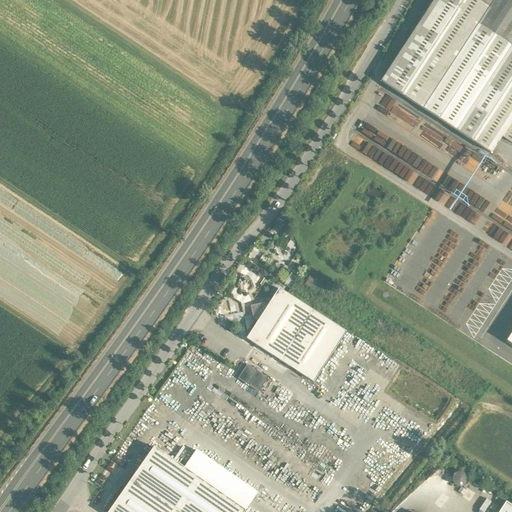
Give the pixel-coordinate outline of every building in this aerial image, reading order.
[(488,9),(474,0),(436,0),(382,83),(492,154),(503,137),(511,143),(511,48),(478,26),(488,9)] [(511,0),(474,0),(488,9),(478,26),(511,48),(511,0)] [(278,289),(267,306),(264,303),(250,306),(253,320),(257,323),(246,339),(313,383),(346,332),(278,289)] [(267,379),(247,365),(238,379),(258,392),(267,379)] [(243,511),(244,511),(153,447),(108,511),(243,511)] [(465,482),(466,479),(465,477),(463,475),(461,473),(459,473),(456,473),(454,475),(452,477),(452,480),(452,482),(454,484),(456,486),(459,486),(461,486),(464,484),(465,482)] [(511,511),(511,505),(507,502),(500,511),(511,511)]
